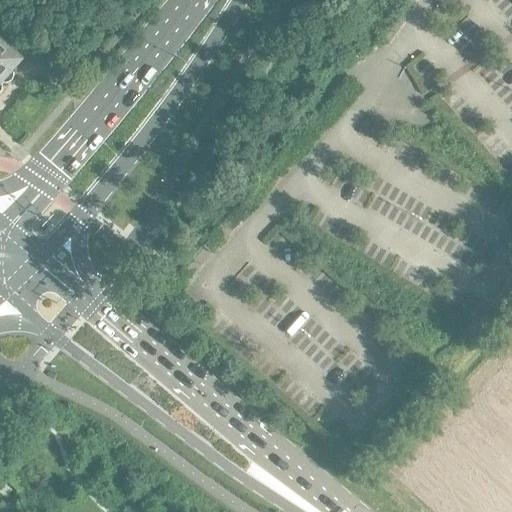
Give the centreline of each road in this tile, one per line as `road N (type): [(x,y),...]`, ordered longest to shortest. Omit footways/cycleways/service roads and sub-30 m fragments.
road 1 (secondary): [(328,511),(42,254)]
road 2 (secondary): [(5,291),(51,335),(180,429),(273,495),(315,511)]
road 3 (secondary): [(42,254),(170,104),(240,0)]
road 4 (secondary): [(189,0),(1,222)]
